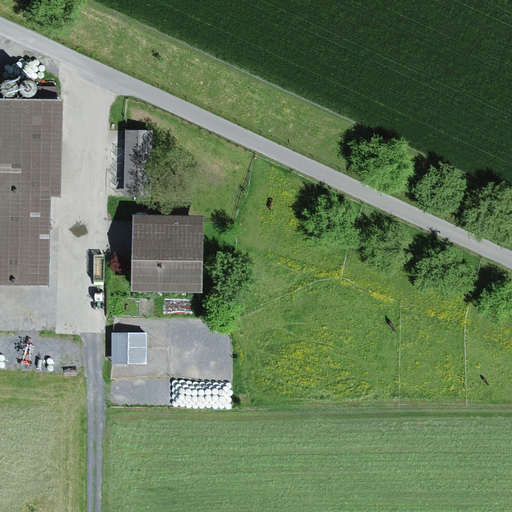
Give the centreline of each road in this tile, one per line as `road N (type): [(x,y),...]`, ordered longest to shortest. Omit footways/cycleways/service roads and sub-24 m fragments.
road 1 (track): [(0,21),(511,258)]
road 2 (track): [(94,511),(106,70)]
